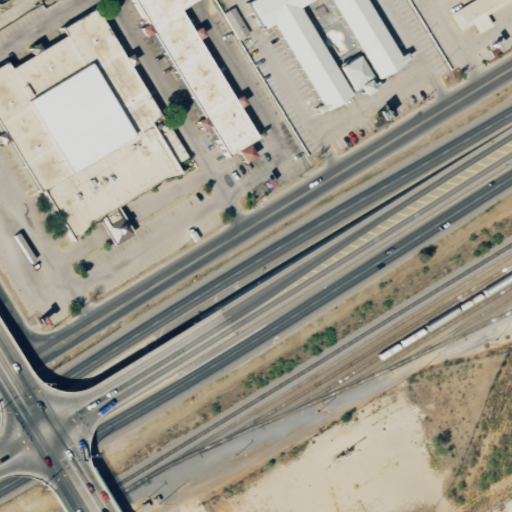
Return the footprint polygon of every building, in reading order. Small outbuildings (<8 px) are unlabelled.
[(128,0),(143,24),(138,27),(142,35),(151,30),(202,117),(195,121),(199,128),(206,124),(224,155),(234,150),(240,161),(250,155),(243,143),(254,137),(237,107),(243,103),(238,93),(231,97),(179,9),(193,0),(128,0)] [(247,0),(246,1),(261,28),(270,23),(318,103),(311,107),(315,113),(348,94),(297,7),(308,0),(328,0),(375,77),(401,61),(407,57),(404,52),(397,56),(364,0),(247,0)] [(469,0),(447,13),(457,31),(470,23),(474,32),(489,23),(484,14),(506,0),(469,0)] [(0,62),(0,130),(1,132),(0,132),(0,145),(7,141),(38,193),(41,191),(72,240),(77,232),(84,225),(96,217),(111,244),(130,233),(115,206),(159,178),(178,173),(180,176),(195,166),(188,154),(186,155),(162,116),(158,117),(91,8),(59,26),(63,34),(40,49),(35,41),(26,47),(30,54),(9,68),(3,61),(0,62)] [(337,67),(351,90),(355,87),(359,93),(369,87),(366,81),(371,78),(356,55),(337,67)]
